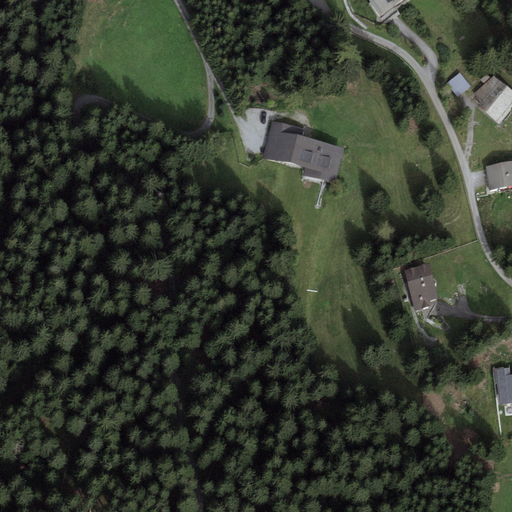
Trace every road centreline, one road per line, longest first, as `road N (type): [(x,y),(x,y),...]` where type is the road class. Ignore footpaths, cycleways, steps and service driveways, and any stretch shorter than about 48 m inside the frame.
road 1 (residential): [(192,511),(193,432),(176,322),(154,257),(74,167),(69,139),(78,120),(111,117),(140,137),(201,134),(211,118),(207,65),(176,0)]
road 2 (residential): [(308,0),(415,65),(462,160),(490,258),(511,282)]
